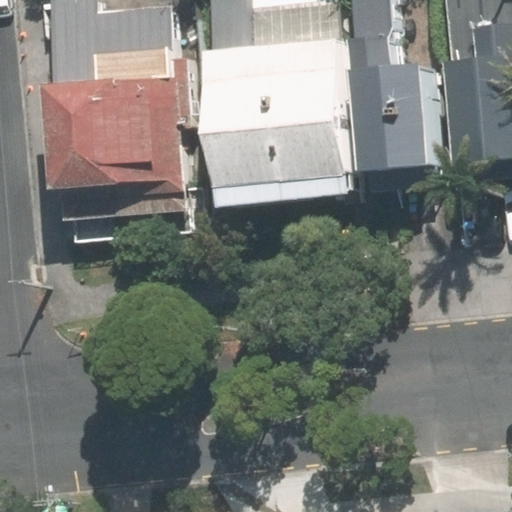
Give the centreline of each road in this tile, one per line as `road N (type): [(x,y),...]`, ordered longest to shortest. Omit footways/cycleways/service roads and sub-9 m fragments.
road 1 (residential): [(132,422),(259,366),(331,347),(439,378)]
road 2 (residential): [(439,378),(285,443),(213,447),(132,422)]
road 3 (residential): [(8,435),(132,422)]
